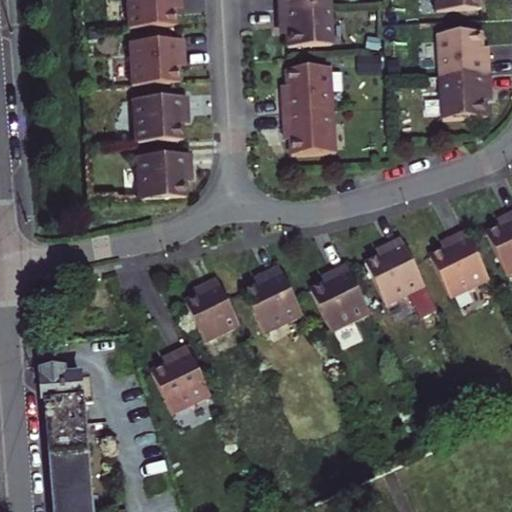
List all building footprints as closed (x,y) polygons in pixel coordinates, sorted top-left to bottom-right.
[(126,0),(129,35),(169,33),(168,10),(175,9),(174,0),(126,0)] [(328,0),(275,0),(277,14),(330,11),(328,0)] [(432,0),(434,19),(478,16),(477,0),(432,0)] [(332,50),(330,11),(277,14),(278,30),(285,30),(287,52),(332,50)] [(481,62),(480,41),(436,43),(439,85),(490,82),(488,62),(481,62)] [(177,46),(130,48),(132,92),(173,90),(171,68),(178,67),(177,46)] [(333,76),(288,78),(289,101),(282,101),(284,120),(335,118),(333,76)] [(485,125),(484,101),(491,100),(490,82),(439,85),(441,127),(485,125)] [(180,100),(133,102),(135,149),(176,147),(175,123),(181,123),(180,100)] [(285,138),(291,138),(293,162),(336,159),(335,118),(284,120),(285,138)] [(138,205),(179,204),(178,181),(185,181),(183,158),(136,160),(138,205)] [(506,280),(511,276),(511,216),(503,221),(506,228),(485,238),(506,280)] [(449,303),(489,284),(465,236),(447,245),(450,251),(429,261),(449,303)] [(387,311),(425,292),(401,244),(383,252),(386,259),(366,269),(387,311)] [(371,319),(347,270),(329,278),(332,285),(311,294),(332,337),(371,319)] [(264,339),(304,320),(279,272),(262,280),(265,286),(244,297),(264,339)] [(205,346),(240,330),(216,282),(202,289),(205,294),(185,304),(205,346)] [(152,375),(173,417),(211,399),(195,366),(187,351),(170,359),(173,366),(152,375)] [(87,511),(79,407),(83,407),(81,381),(66,382),(65,376),(44,378),(53,511),(87,511)]
